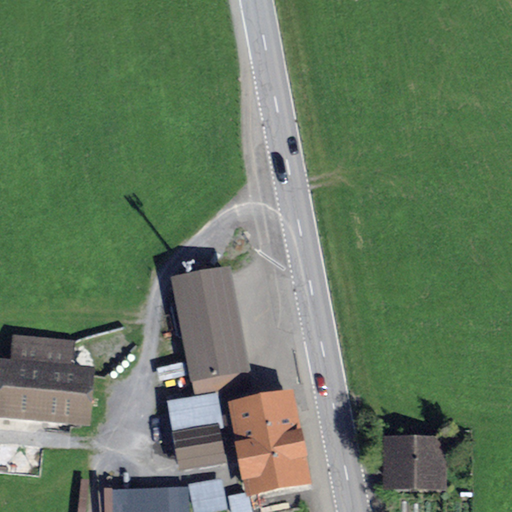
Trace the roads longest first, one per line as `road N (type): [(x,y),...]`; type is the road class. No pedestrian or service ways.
road 1 (secondary): [(249,0),(346,511)]
road 2 (unknown): [(91,511),(173,268),(206,230),(268,184),(286,194)]
